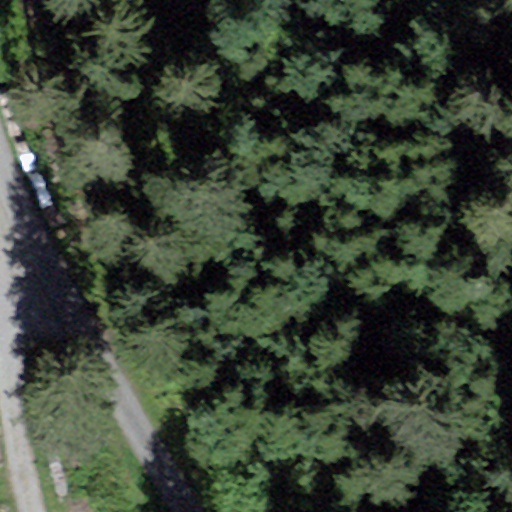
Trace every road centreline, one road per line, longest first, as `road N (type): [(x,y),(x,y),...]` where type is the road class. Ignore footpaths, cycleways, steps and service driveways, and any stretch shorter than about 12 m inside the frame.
road 1 (track): [(44,257),(193,511)]
road 2 (track): [(44,257),(25,475),(38,511)]
